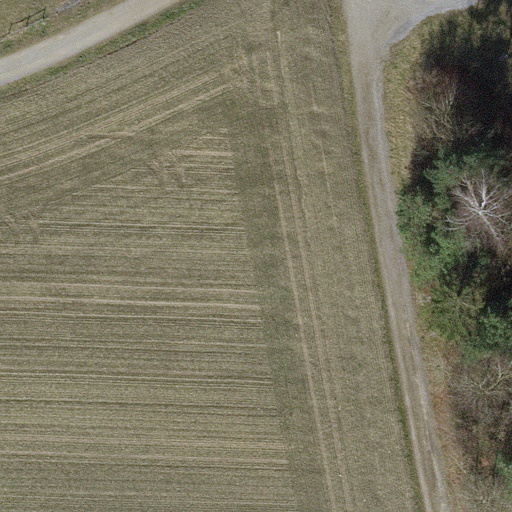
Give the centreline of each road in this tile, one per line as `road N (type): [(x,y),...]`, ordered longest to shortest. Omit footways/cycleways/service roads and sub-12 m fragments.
road 1 (track): [(379,0),(376,160),(445,511)]
road 2 (track): [(154,0),(0,70)]
